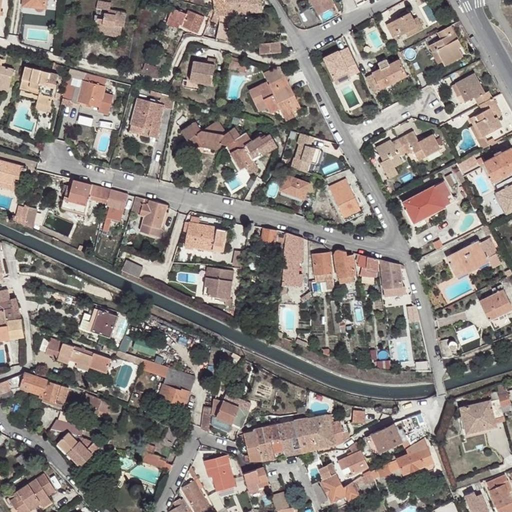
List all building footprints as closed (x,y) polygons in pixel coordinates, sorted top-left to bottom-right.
[(23,0),(23,6),(36,7),(36,8),(36,9),(36,10),(37,10),(37,11),(38,11),(39,11),(39,12),(40,12),(41,12),(42,11),(43,11),(43,10),(44,10),(44,9),(44,8),(46,8),(46,0),(23,0)] [(97,7),(109,10),(109,9),(111,10),(112,2),(98,0),(97,7)] [(218,14),(232,14),(231,0),(213,0),(215,10),(215,12),(216,13),(218,14)] [(231,0),(232,14),(250,14),(250,12),(263,11),(261,0),(231,0)] [(309,0),(317,16),(334,7),(330,0),(309,0)] [(187,14),(173,8),(168,19),(182,25),(181,26),(198,33),(204,17),(189,10),(187,14)] [(127,12),(114,10),(114,14),(108,13),(105,13),(104,19),(96,18),(95,29),(112,32),(112,36),(120,37),(121,33),(122,26),(124,27),(127,12)] [(410,12),(386,25),(393,37),(400,34),(401,35),(406,32),(408,37),(420,30),(410,12)] [(232,14),(233,23),(248,24),(250,21),(250,14),(232,14)] [(182,25),(168,19),(167,23),(180,29),(181,26),(182,25)] [(233,25),(220,23),(216,39),(229,42),(232,29),(233,25)] [(444,66),(463,56),(458,47),(462,46),(451,26),(438,33),(442,39),(430,45),(433,51),(433,52),(436,50),(442,62),(444,66)] [(243,30),(232,29),(229,42),(240,44),(243,30)] [(281,52),(280,41),(260,44),(260,54),(281,52)] [(347,72),(349,76),(359,72),(348,48),(339,52),(339,51),(324,58),(333,78),(347,72)] [(436,50),(433,52),(433,51),(432,52),(438,64),(442,62),(436,50)] [(168,58),(160,55),(156,66),(165,68),(168,58)] [(0,62),(1,59),(0,58),(0,80),(10,83),(14,70),(2,66),(0,65),(0,62)] [(211,85),(216,60),(208,58),(207,63),(193,61),(191,78),(200,80),(200,83),(211,85)] [(380,89),(407,76),(399,59),(389,64),(386,59),(378,63),(380,69),(373,73),(373,74),(366,77),(373,92),(380,89)] [(248,63),(239,62),(231,61),(229,68),(238,70),(238,69),(246,71),(248,63)] [(65,66),(55,63),(54,63),(53,68),(64,71),(65,66)] [(164,70),(145,63),(142,70),(162,77),(164,70)] [(25,66),(20,88),(28,90),(29,87),(40,90),(40,94),(37,103),(50,106),(52,99),(58,75),(25,66)] [(267,82),(269,85),(286,77),(281,66),(264,74),(267,82)] [(72,86),(67,85),(63,98),(72,101),(72,102),(79,104),(80,101),(100,106),(99,109),(109,112),(114,95),(103,93),(105,86),(107,78),(86,72),(84,81),(74,79),(72,86)] [(349,76),(347,72),(333,78),(336,85),(351,78),(349,76)] [(461,94),(465,102),(475,96),(480,105),(493,98),(489,91),(486,93),(475,73),(455,84),(461,94)] [(269,85),(267,82),(249,91),(259,111),(268,107),(271,113),(280,108),(283,115),(300,107),(286,77),(269,85)] [(0,90),(8,92),(10,83),(0,80),(0,90)] [(458,96),(461,94),(455,84),(452,86),(458,96)] [(159,104),(138,98),(131,125),(151,129),(149,136),(157,138),(161,122),(160,122),(164,107),(173,110),(175,97),(166,95),(162,94),(161,97),(159,104)] [(72,101),(63,98),(62,102),(62,104),(72,107),(73,102),(72,102),(72,101)] [(484,136),(485,135),(502,126),(497,117),(502,114),(493,98),(480,105),(483,112),(470,118),(473,126),(471,127),(478,139),(484,136)] [(50,106),(37,103),(36,109),(49,112),(50,106)] [(49,112),(36,109),(35,116),(40,117),(37,131),(51,134),(55,114),(52,114),(51,118),(48,117),(49,112)] [(196,121),(181,131),(187,140),(177,146),(183,156),(199,147),(202,145),(213,147),(215,150),(221,147),(221,143),(227,145),(229,144),(233,141),(227,133),(218,120),(202,130),(196,121)] [(149,136),(151,129),(131,125),(129,131),(149,136)] [(235,127),(227,133),(233,141),(229,144),(233,151),(231,152),(230,153),(241,169),(246,167),(250,174),(259,168),(254,161),(252,158),(259,154),(261,157),(278,146),(270,134),(262,139),(260,136),(252,141),(246,132),(241,136),(235,127)] [(413,131),(399,139),(406,152),(413,149),(419,160),(440,148),(432,134),(419,141),(413,131)] [(313,137),(300,133),(297,143),(299,144),(295,157),(294,157),(291,166),(307,172),(310,162),(316,164),(320,149),(310,146),(313,137)] [(484,136),(478,139),(483,149),(495,143),(493,139),(488,141),(485,135),(484,136)] [(399,139),(392,143),(391,140),(376,148),(383,161),(380,162),(387,174),(396,169),(395,166),(403,162),(399,156),(406,152),(399,139)] [(494,180),(494,181),(511,171),(511,170),(511,169),(511,168),(511,148),(511,147),(485,161),(483,156),(476,160),(479,165),(484,162),(492,177),(494,180)] [(459,161),(457,162),(462,171),(473,165),(468,157),(459,161)] [(23,166),(0,159),(0,186),(10,190),(14,178),(19,179),(22,170),(23,166)] [(398,173),(396,169),(387,174),(389,178),(398,173)] [(462,184),(466,182),(460,170),(456,172),(462,184)] [(321,177),(311,174),(308,183),(286,176),(282,190),(304,199),(306,194),(316,197),(317,193),(321,177)] [(16,191),(19,179),(14,178),(10,190),(16,191)] [(88,199),(99,201),(103,187),(74,179),(72,187),(69,195),(65,194),(62,207),(84,213),(88,199)] [(347,179),(329,187),(343,217),(361,209),(347,179)] [(444,181),(403,203),(413,221),(413,220),(417,228),(427,223),(424,218),(455,201),(444,181)] [(65,194),(69,195),(72,187),(64,185),(62,194),(65,194)] [(107,203),(111,189),(103,187),(99,201),(107,203)] [(124,209),(128,194),(111,189),(107,203),(107,206),(108,206),(124,211),(124,209)] [(402,199),(404,202),(419,194),(417,191),(402,199)] [(143,203),(145,199),(136,197),(131,211),(140,214),(140,215),(145,216),(140,232),(160,237),(163,229),(161,228),(167,205),(149,200),(148,204),(143,203)] [(29,207),(19,204),(16,216),(14,220),(24,225),(25,222),(28,210),(29,207)] [(131,212),(131,211),(124,209),(124,211),(121,221),(128,224),(131,212)] [(34,224),(37,213),(28,210),(25,222),(34,224)] [(187,232),(185,246),(195,247),(196,245),(213,249),(213,250),(224,251),(227,230),(217,229),(217,227),(199,224),(200,218),(192,217),(190,222),(189,222),(188,225),(187,232)] [(113,233),(123,236),(128,224),(121,221),(118,220),(113,233)] [(487,224),(481,227),(486,237),(492,234),(488,225),(487,224)] [(269,240),(285,242),(286,233),(280,231),(254,226),(253,237),(261,239),(269,240)] [(303,238),(288,233),(286,233),(285,242),(284,256),(284,261),(282,284),(287,285),(294,285),(295,274),(298,274),(299,260),(304,260),(304,245),(305,245),(303,238)] [(446,257),(456,276),(488,259),(488,258),(496,254),(490,243),(492,242),(490,238),(480,243),(479,241),(446,257)] [(279,256),(284,256),(285,242),(269,240),(261,239),(259,250),(270,251),(270,254),(279,256)] [(336,251),(335,253),(338,277),(339,277),(340,283),(355,281),(354,275),(355,274),(353,255),(347,256),(347,251),(340,250),(337,250),(336,251)] [(244,269),(246,252),(237,251),(234,266),(242,266),(242,269),(243,269),(244,269)] [(330,252),(313,254),(316,282),(320,281),(334,279),(330,252)] [(500,262),(496,254),(488,258),(488,259),(492,266),(500,262)] [(378,270),(379,270),(378,259),(360,255),(358,262),(357,265),(362,266),(378,270)] [(399,264),(380,259),(384,296),(403,294),(400,269),(399,264)] [(144,268),(126,260),(122,270),(139,278),(144,268)] [(378,270),(362,266),(360,276),(377,277),(378,270)] [(230,298),(234,270),(208,267),(205,286),(209,287),(208,295),(226,298),(225,305),(232,306),(233,298),(230,298)] [(298,274),(295,274),(294,285),(302,286),(303,275),(298,274)] [(335,291),(334,279),(320,281),(322,292),(335,291)] [(25,296),(38,295),(37,288),(30,285),(23,289),(25,296)] [(494,294),(480,301),(488,319),(504,311),(504,313),(505,312),(511,309),(511,306),(503,289),(501,285),(492,290),(494,294)] [(11,299),(8,290),(0,291),(0,309),(5,309),(6,320),(7,320),(22,319),(16,298),(11,299)] [(303,302),(310,298),(310,292),(301,298),(303,302)] [(339,322),(339,315),(336,301),(331,302),(336,333),(341,332),(340,327),(339,322)] [(0,339),(10,339),(7,320),(6,320),(5,309),(0,309),(0,339)] [(118,316),(99,309),(91,330),(110,337),(118,316)] [(488,319),(493,329),(509,320),(505,312),(504,313),(504,311),(488,319)] [(22,319),(7,320),(10,339),(25,336),(22,319)] [(111,359),(51,338),(46,353),(58,358),(57,360),(68,364),(70,359),(107,372),(111,359)] [(449,357),(453,356),(451,349),(449,345),(449,343),(448,339),(438,341),(442,357),(449,357)] [(452,341),(449,343),(449,345),(451,349),(455,349),(457,345),(456,342),(452,341)] [(230,351),(222,347),(220,358),(229,359),(230,351)] [(125,359),(127,353),(118,350),(117,350),(116,353),(115,356),(125,359)] [(134,363),(136,357),(127,353),(125,359),(134,363)] [(143,365),(145,360),(136,357),(134,363),(142,366),(143,365)] [(169,368),(145,360),(143,365),(142,366),(142,367),(141,369),(166,378),(166,375),(169,368)] [(429,361),(415,362),(416,372),(431,371),(429,361)] [(189,393),(195,376),(169,368),(166,375),(166,378),(163,385),(189,393)] [(26,373),(0,382),(0,393),(21,387),(41,394),(40,396),(43,397),(48,380),(26,373)] [(69,388),(48,380),(43,397),(41,404),(55,409),(57,402),(63,404),(69,388)] [(189,393),(163,385),(159,397),(185,406),(189,393)] [(505,387),(497,390),(499,398),(501,407),(510,404),(505,387)] [(110,402),(87,393),(81,411),(104,419),(108,408),(110,404),(110,402)] [(212,414),(212,415),(216,417),(233,424),(232,425),(240,428),(242,427),(252,404),(227,393),(223,401),(214,398),(213,408),(212,414)] [(461,408),(467,433),(485,428),(485,427),(496,425),(496,424),(494,419),(504,417),(503,412),(501,407),(499,398),(491,401),(469,406),(468,402),(461,403),(462,407),(461,408)] [(307,406),(297,407),(298,414),(307,412),(307,406)] [(366,411),(353,410),(352,422),(364,423),(366,411)] [(67,421),(72,423),(76,413),(70,411),(67,421)] [(212,414),(203,413),(201,428),(210,432),(211,425),(212,415),(212,414)] [(421,413),(408,417),(414,431),(406,435),(405,435),(407,439),(410,444),(428,432),(421,413)] [(329,414),(308,418),(316,449),(334,443),(346,440),(343,432),(340,421),(332,423),(329,414)] [(216,417),(212,415),(211,425),(229,433),(232,425),(233,424),(216,417)] [(308,418),(294,421),(302,451),(303,451),(316,449),(308,418)] [(57,419),(51,429),(68,432),(69,432),(72,423),(57,419)] [(294,421),(279,424),(286,455),(302,451),(294,421)] [(398,430),(394,422),(366,436),(374,454),(403,441),(398,430)] [(279,424),(270,425),(276,457),(286,455),(279,424)] [(270,425),(254,429),(255,430),(262,460),(276,457),(270,425)] [(403,428),(398,430),(403,441),(407,439),(405,435),(406,435),(403,428)] [(106,447),(69,432),(68,432),(51,429),(45,437),(56,444),(58,443),(80,466),(81,466),(84,469),(106,447)] [(255,430),(244,433),(249,455),(245,456),(246,461),(250,460),(262,460),(255,430)] [(393,461),(376,468),(377,469),(380,476),(380,477),(391,472),(390,471),(401,466),(404,473),(418,468),(425,465),(427,470),(428,469),(429,471),(434,468),(434,467),(435,466),(433,462),(433,461),(423,438),(391,458),(393,461)] [(350,447),(353,453),(361,450),(357,441),(350,447)] [(147,443),(144,451),(153,454),(156,447),(147,443)] [(144,451),(144,450),(140,460),(164,469),(166,463),(166,462),(159,459),(160,456),(153,454),(144,451)] [(353,453),(338,460),(346,477),(369,466),(361,450),(353,453)] [(228,456),(205,461),(209,477),(212,476),(216,491),(235,486),(228,456)] [(332,462),(327,465),(331,473),(336,471),(332,462)] [(173,465),(166,463),(164,469),(165,470),(169,471),(170,471),(173,465)] [(323,466),(318,469),(322,479),(332,475),(331,473),(327,465),(323,466)] [(244,473),(249,491),(250,490),(258,488),(259,488),(263,486),(263,485),(262,482),(268,480),(264,467),(244,473)] [(418,468),(404,473),(407,478),(420,473),(418,468)] [(377,469),(371,471),(374,479),(380,476),(377,469)] [(370,470),(361,475),(363,480),(365,484),(375,480),(374,479),(371,471),(370,470)] [(322,479),(321,480),(332,501),(346,494),(349,499),(359,494),(356,490),(359,488),(356,484),(354,480),(344,487),(336,472),(332,475),(322,479)] [(44,473),(17,491),(19,494),(10,500),(17,511),(29,511),(31,511),(29,509),(39,502),(41,504),(50,498),(47,495),(55,490),(44,473)] [(361,475),(354,480),(356,484),(363,480),(361,475)] [(511,489),(506,475),(486,483),(497,508),(498,511),(504,511),(506,511),(511,511),(511,500),(509,493),(511,491),(511,489)] [(207,511),(212,509),(195,480),(182,488),(195,511),(207,511)] [(317,482),(312,484),(319,504),(328,500),(321,486),(319,485),(317,482)] [(285,491),(273,494),(278,510),(290,506),(285,491)] [(474,491),(465,496),(471,511),(489,511),(490,511),(482,493),(476,496),(474,491)] [(175,502),(178,506),(168,511),(188,511),(187,509),(188,508),(183,500),(181,501),(180,499),(175,502)]
